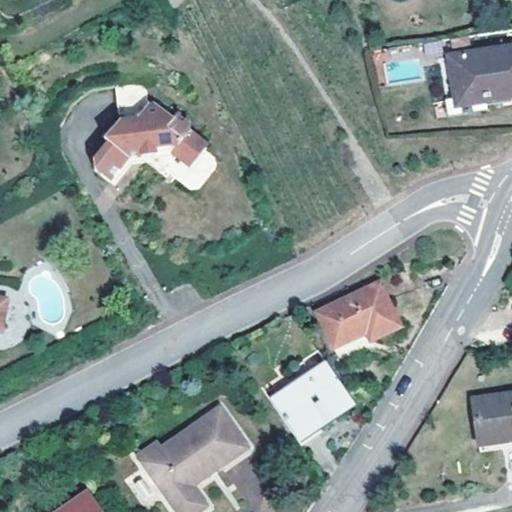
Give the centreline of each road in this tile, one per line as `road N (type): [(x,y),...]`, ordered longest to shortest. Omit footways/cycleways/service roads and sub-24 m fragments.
road 1 (residential): [(424,207),(0,429)]
road 2 (tertiary): [(335,511),(480,278),(501,225)]
